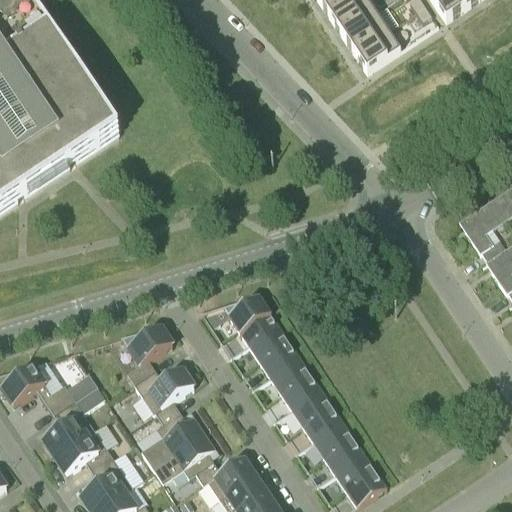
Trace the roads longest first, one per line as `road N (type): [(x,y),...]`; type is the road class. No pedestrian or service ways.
road 1 (residential): [(401,215),(199,0)]
road 2 (residential): [(160,288),(308,511)]
road 3 (residential): [(160,288),(401,215)]
road 4 (residential): [(511,382),(401,215)]
road 5 (residential): [(0,337),(160,288)]
road 6 (residential): [(401,215),(511,145)]
